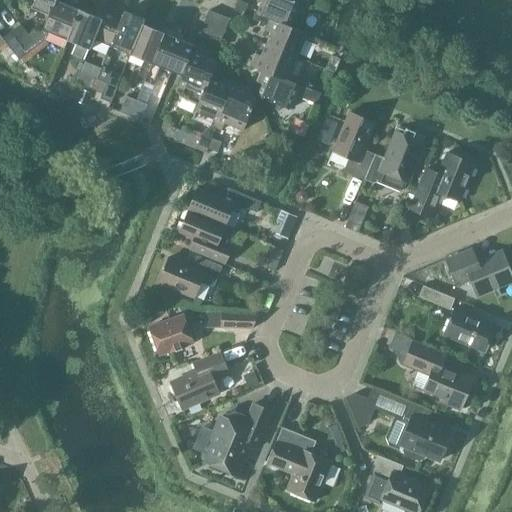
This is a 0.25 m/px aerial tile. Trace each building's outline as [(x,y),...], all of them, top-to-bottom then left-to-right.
[(57,0),(49,16),(43,30),(29,34),(38,46),(46,39),(54,42),(64,46),(67,40),(79,10),(57,0)] [(34,0),(35,0),(32,9),(49,16),(57,0),(56,0),(34,0)] [(258,0),(263,2),(258,14),(271,19),(289,27),(290,26),(297,9),(304,12),(306,7),(290,0),(258,0)] [(248,5),(239,1),(238,1),(234,10),(244,14),(248,5)] [(123,16),(106,9),(101,19),(102,19),(94,39),(95,40),(111,47),(123,16)] [(79,10),(67,40),(77,44),(73,54),(84,58),(88,49),(90,50),(95,40),(94,39),(102,19),(101,19),(79,10)] [(145,20),(125,11),(123,16),(111,47),(131,55),(143,24),(145,20)] [(220,15),(210,11),(201,33),(211,37),(215,26),(220,15)] [(220,15),(215,26),(225,30),(229,19),(220,15)] [(313,43),(315,37),(290,26),(289,27),(271,19),(266,32),(271,34),(266,45),(298,58),(306,40),(313,43)] [(21,24),(12,31),(29,53),(38,46),(29,34),(21,24)] [(143,24),(131,55),(144,60),(138,75),(147,79),(153,64),(165,33),(157,30),(143,24)] [(215,26),(211,37),(221,41),(225,30),(215,26)] [(167,29),(165,33),(153,64),(177,74),(183,76),(196,45),(189,43),(183,40),(185,36),(167,29)] [(20,60),(29,53),(12,31),(3,38),(4,39),(6,41),(20,60)] [(205,56),(207,50),(196,45),(183,76),(177,91),(181,92),(181,93),(200,101),(201,101),(209,80),(217,61),(205,56)] [(298,58),(266,45),(262,57),(256,55),(252,66),(263,70),(296,84),(296,83),(298,79),(291,76),(298,58)] [(258,97),(290,110),(298,91),(304,94),(303,98),(317,104),(319,100),(321,93),(307,88),(296,83),(296,84),(263,70),(258,81),(263,83),(262,87),(258,97)] [(73,81),(88,88),(93,78),(77,71),(73,81)] [(88,88),(102,94),(106,83),(93,78),(88,88)] [(223,79),(220,84),(209,80),(201,101),(200,101),(196,111),(193,118),(194,118),(194,120),(211,127),(203,135),(212,139),(216,129),(234,83),(223,79)] [(118,88),(106,83),(102,94),(100,99),(111,104),(118,88)] [(246,88),(234,83),(216,129),(221,131),(224,123),(243,131),(256,99),(244,94),(246,88)] [(120,112),(131,116),(137,101),(127,97),(120,112)] [(148,106),(137,101),(131,116),(141,121),(148,106)] [(365,179),(367,173),(375,154),(364,149),(374,123),(349,112),(333,151),(349,158),(344,171),(365,179)] [(295,118),(291,133),(295,134),(304,137),(309,125),(295,118)] [(322,127),(334,132),(337,123),(326,118),(322,127)] [(174,124),(165,119),(160,129),(170,133),(174,124)] [(367,173),(365,179),(374,183),(377,181),(378,180),(384,182),(386,184),(400,190),(403,190),(406,182),(408,182),(423,143),(395,132),(385,158),(375,154),(367,173)] [(212,139),(203,135),(201,139),(199,145),(208,148),(212,139)] [(208,148),(218,152),(222,143),(212,139),(208,148)] [(409,209),(431,219),(442,194),(459,201),(474,164),(446,153),(437,173),(426,168),(419,184),(409,209)] [(223,198),(198,188),(189,211),(225,226),(232,209),(247,208),(256,212),(261,202),(252,198),(227,188),(223,198)] [(305,201),(307,198),(305,194),(302,192),(298,193),(296,197),(298,201),(301,202),(305,201)] [(356,202),(346,225),(346,227),(357,232),(368,207),(356,202)] [(189,211),(179,233),(194,239),(190,250),(200,254),(224,264),(229,254),(226,251),(235,230),(225,226),(189,211)] [(446,263),(456,287),(470,281),(477,297),(511,282),(511,276),(502,254),(477,264),(472,252),(446,263)] [(202,281),(213,286),(222,266),(197,255),(192,267),(170,257),(159,282),(195,297),(202,281)] [(445,295),(441,305),(450,309),(454,298),(445,295)] [(454,309),(444,335),(482,350),(492,324),(454,309)] [(221,327),(252,329),(259,313),(222,311),(221,327)] [(160,354),(192,342),(183,315),(150,326),(160,354)] [(389,348),(407,355),(406,359),(432,370),(424,390),(441,397),(440,402),(460,410),(474,376),(442,364),(446,353),(395,332),(389,348)] [(230,338),(233,348),(255,343),(252,333),(230,338)] [(196,371),(170,382),(182,410),(219,394),(213,380),(229,373),(220,352),(192,362),(196,371)] [(254,372),(244,377),(249,388),(259,384),(254,372)] [(377,402),(355,394),(345,398),(359,428),(368,423),(377,402)] [(225,418),(221,417),(212,439),(215,440),(206,462),(236,474),(248,444),(257,448),(272,411),(253,403),(249,414),(235,409),(227,413),(225,418)] [(400,445),(404,447),(403,450),(405,455),(419,460),(423,458),(425,455),(439,461),(451,432),(427,422),(430,413),(407,403),(403,413),(412,416),(400,445)] [(315,500),(330,461),(310,453),(315,441),(282,428),(268,463),(281,468),(285,465),(295,469),(287,489),(315,500)] [(335,446),(333,447),(336,454),(344,450),(341,443),(335,446)] [(378,455),(371,472),(374,474),(364,498),(380,504),(382,500),(409,511),(418,511),(429,487),(399,475),(403,466),(378,455)]
